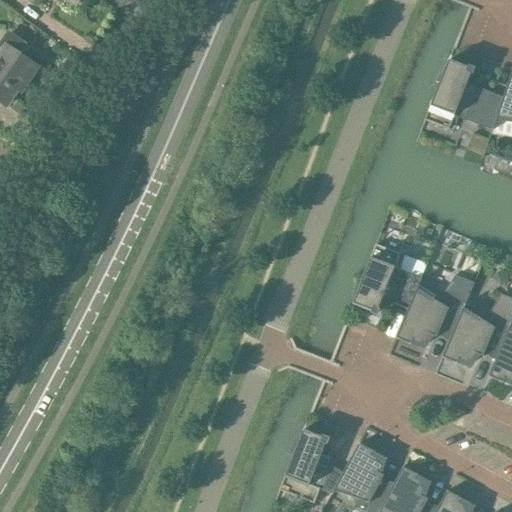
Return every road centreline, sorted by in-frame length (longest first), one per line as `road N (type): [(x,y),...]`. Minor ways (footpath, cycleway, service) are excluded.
road 1 (tertiary): [(0,471),(151,179),(230,0)]
road 2 (residential): [(268,353),(407,0)]
road 3 (residential): [(151,0),(0,225)]
road 4 (residential): [(511,494),(355,410),(363,388)]
road 5 (residential): [(363,388),(373,362),(511,418)]
road 6 (residential): [(205,511),(268,353)]
